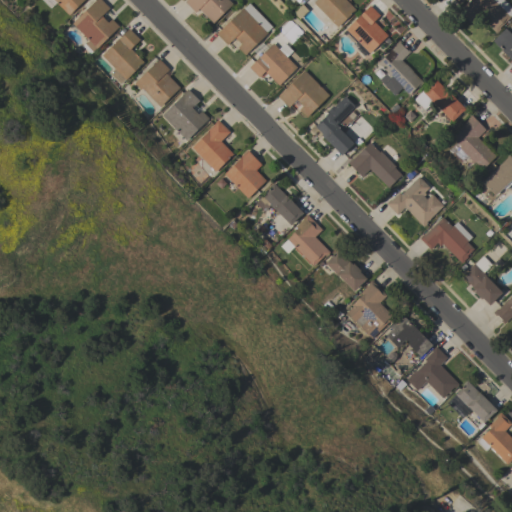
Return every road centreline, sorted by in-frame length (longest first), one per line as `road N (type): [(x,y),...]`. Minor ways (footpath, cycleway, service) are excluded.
road 1 (residential): [(143,0),(511,377)]
road 2 (residential): [(402,0),(511,111)]
